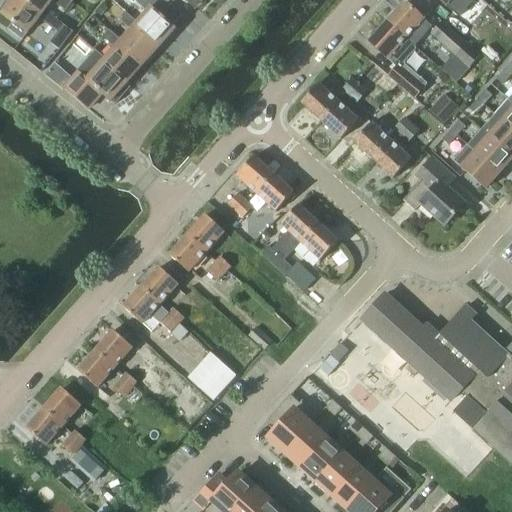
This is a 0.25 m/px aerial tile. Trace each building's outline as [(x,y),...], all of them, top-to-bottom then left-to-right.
[(74,33),(46,13),(43,16),(21,0),(13,0),(2,16),(13,24),(9,31),(23,42),(39,20),(58,34),(51,44),(60,51),(74,33)] [(72,3),(68,0),(21,0),(43,16),(46,13),(53,3),(65,12),(72,3)] [(138,24),(134,28),(159,50),(175,31),(171,27),(181,16),(163,0),(147,0),(141,8),(147,14),(138,24)] [(185,0),(195,8),(202,0),(185,0)] [(437,0),(446,8),(459,19),(475,0),(437,0)] [(404,3),(387,23),(406,40),(414,48),(432,28),(424,21),(413,11),(404,3)] [(134,28),(138,24),(125,13),(118,20),(131,32),(121,43),(119,46),(143,67),(159,50),(134,28)] [(387,23),(368,44),(393,66),(396,68),(388,78),(414,100),(424,89),(426,85),(405,66),(404,64),(416,51),(415,49),(414,48),(406,40),(387,23)] [(442,24),(431,36),(467,69),(478,57),(442,24)] [(119,46),(121,43),(108,31),(102,38),(115,49),(106,60),(103,64),(127,85),(143,67),(119,46)] [(127,85),(103,64),(106,60),(96,51),(89,58),(90,59),(63,89),(88,111),(102,96),(111,104),(111,103),(115,106),(124,96),(120,92),(127,85)] [(502,85),(511,75),(504,70),(496,79),(502,85)] [(350,96),(359,86),(352,79),(342,90),(350,96)] [(318,85),(301,104),(321,123),(338,103),(327,93),(318,85)] [(357,103),(367,93),(359,86),(350,96),(357,103)] [(484,106),(492,97),(485,92),(478,101),(484,106)] [(459,109),(443,95),(428,112),(444,126),(459,109)] [(475,116),(484,106),(478,101),(469,110),(475,116)] [(338,103),(321,123),(340,141),(358,121),(338,103)] [(511,131),(511,112),(503,123),(511,131)] [(398,135),(409,123),(404,119),(394,131),(398,135)] [(457,137),(465,128),(459,122),(450,131),(457,137)] [(409,123),(398,135),(408,144),(419,133),(409,123)] [(511,158),(511,131),(503,123),(489,138),(511,158)] [(371,125),(353,144),(373,162),(391,143),(371,125)] [(448,146),(457,137),(450,131),(442,141),(448,146)] [(500,175),(511,161),(511,158),(489,138),(475,153),(500,175)] [(391,143),(373,162),(393,180),(401,171),(410,161),(391,143)] [(500,175),(475,153),(468,147),(454,162),(486,191),(500,175)] [(253,158),(236,178),(256,196),(274,177),(253,158)] [(455,180),(439,165),(433,160),(417,178),(422,183),(405,202),(416,212),(422,205),(445,227),(465,206),(447,189),(455,180)] [(274,177),(256,196),(275,213),(293,194),(274,177)] [(237,196),(228,206),(242,219),(252,209),(237,196)] [(266,249),(261,256),(264,259),(277,271),(285,263),(284,262),(300,244),(301,245),(318,226),(297,207),(280,226),(288,233),(271,251),(268,247),(266,249)] [(205,217),(187,236),(207,254),(224,234),(205,217)] [(318,226),(301,245),(320,262),(337,243),(318,226)] [(187,236),(169,257),(188,274),(207,254),(187,236)] [(220,259),(217,262),(227,272),(230,268),(220,259)] [(217,262),(206,273),(216,282),(227,272),(217,262)] [(285,263),(277,271),(284,277),(292,269),(285,263)] [(159,269),(141,288),(160,306),(176,289),(178,286),(159,269)] [(141,288),(123,309),(142,326),(150,317),(159,325),(160,325),(170,334),(178,325),(179,324),(169,314),(168,315),(159,307),(160,306),(141,288)] [(363,321),(363,322),(411,366),(407,371),(414,378),(419,373),(452,402),(461,392),(462,393),(463,392),(468,397),(467,398),(454,413),(473,430),(494,449),(511,465),(511,345),(504,354),(471,323),(476,317),(466,308),(446,330),(439,337),(428,327),(424,331),(418,326),(386,296),(363,321)] [(173,310),(169,314),(179,324),(183,319),(174,311),(173,310)] [(272,342),(256,328),(248,337),(264,351),(272,342)] [(113,332),(95,352),(115,369),(132,349),(113,332)] [(339,363),(349,352),(341,345),(331,356),(339,363)] [(95,352),(77,372),(97,390),(115,369),(95,352)] [(187,380),(213,403),(236,378),(209,355),(187,380)] [(126,375),(120,382),(130,391),(136,384),(126,375)] [(120,382),(113,390),(123,399),(130,391),(120,382)] [(61,390),(44,410),(63,427),(71,418),(81,408),(61,390)] [(302,402),(299,405),(290,397),(269,420),(278,428),(270,437),(277,443),(274,446),(283,454),(309,425),(310,426),(318,417),(302,402)] [(334,418),(341,410),(332,402),(325,410),(334,418)] [(44,410),(26,430),(45,448),(63,427),(44,410)] [(356,437),(363,430),(354,422),(347,430),(356,437)] [(325,439),(310,426),(309,425),(283,454),(294,464),(297,461),(302,465),(325,439)] [(366,446),(372,439),(363,430),(356,437),(366,446)] [(75,433),(69,440),(79,449),(85,442),(75,433)] [(315,483),(341,454),(325,439),(302,465),(308,471),(306,474),(315,483)] [(69,440),(62,447),(72,456),(79,449),(69,440)] [(82,450),(70,462),(94,483),(105,471),(82,450)] [(388,466),(395,459),(385,450),(379,458),(388,466)] [(334,494),(357,468),(341,454),(315,483),(325,492),(328,489),(334,494)] [(373,483),(373,482),(357,468),(334,494),(340,500),(337,503),(347,511),(373,483)] [(244,480),(241,483),(234,477),(226,485),(217,477),(194,503),(203,511),(230,511),(253,488),(244,480)] [(393,511),(404,500),(378,477),(373,482),(373,483),(347,511),(393,511)] [(261,500),(263,497),(253,488),(230,511),(259,511),(266,505),(261,500)]
